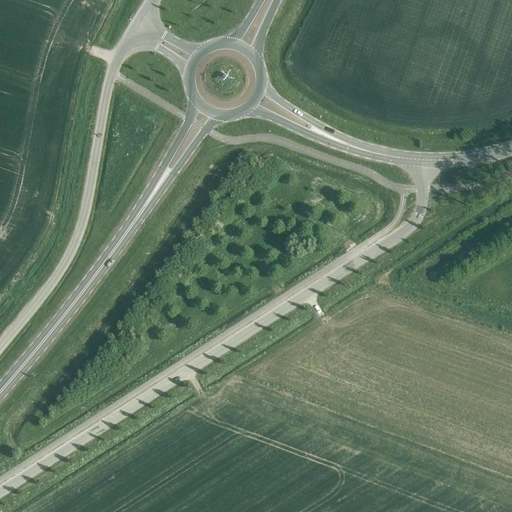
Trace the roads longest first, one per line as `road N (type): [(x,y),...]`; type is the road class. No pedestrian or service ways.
road 1 (unclassified): [(0,493),(408,228),(421,204),(424,160)]
road 2 (unclassified): [(0,346),(75,239),(111,73),(130,33)]
road 3 (primary): [(0,392),(111,254)]
road 4 (primary): [(111,254),(220,116)]
road 5 (primary): [(195,101),(111,254)]
road 6 (tertiary): [(247,109),(330,145),(365,151)]
road 7 (tertiary): [(365,151),(261,86)]
